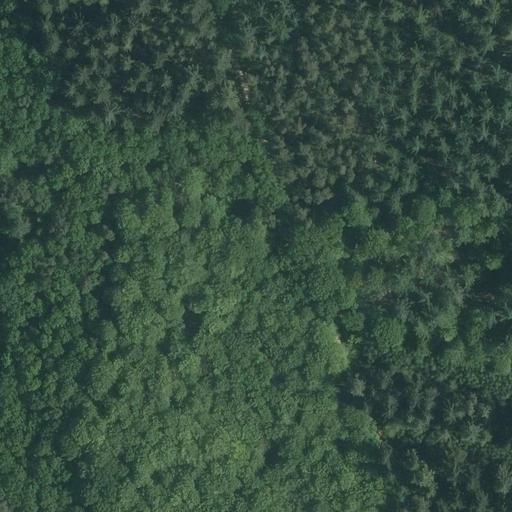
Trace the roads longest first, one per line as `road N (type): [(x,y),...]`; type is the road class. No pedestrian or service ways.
road 1 (track): [(211,0),(335,324)]
road 2 (track): [(335,324),(402,511)]
road 3 (track): [(335,324),(511,363)]
